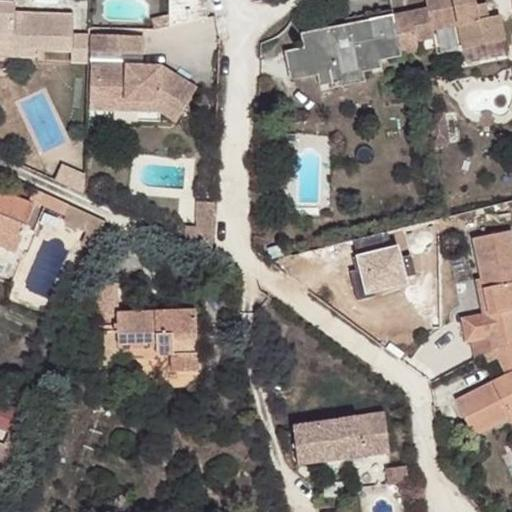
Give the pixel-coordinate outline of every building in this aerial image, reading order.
[(172,18),(173,28),(211,20),(206,0),(172,0),(172,1),(172,18)] [(485,19),(481,3),(480,0),(431,0),(432,6),(306,33),(309,47),(313,65),(331,61),(335,81),(336,84),(369,77),(367,68),(384,65),(382,56),(423,47),(421,39),(438,35),(437,30),(461,24),(465,45),(508,36),(504,15),(496,17),(485,19)] [(492,1),(481,3),(485,19),(496,17),(492,1)] [(0,47),(40,49),(76,49),(76,59),(93,59),(93,48),(93,35),(78,35),(78,15),(20,14),(20,5),(0,4),(0,47)] [(155,22),(155,32),(173,28),(172,18),(155,22)] [(441,50),(465,45),(461,24),(437,30),(438,35),(441,50)] [(93,35),(93,48),(144,49),(145,31),(93,31),(93,35)] [(0,54),(39,55),(40,49),(0,47),(0,54)] [(313,65),(309,47),(290,51),(295,77),(320,72),(322,83),(335,81),(331,61),(313,65)] [(144,49),(93,48),(93,59),(98,60),(144,60),(144,49)] [(98,93),(98,60),(93,59),(92,104),(160,105),(177,117),(183,108),(162,94),(98,93)] [(144,60),(98,60),(98,93),(162,94),(183,108),(198,83),(164,60),(144,60)] [(64,167),(59,180),(87,193),(87,178),(64,167)] [(37,204),(63,216),(68,206),(41,194),(37,204)] [(198,197),(198,221),(198,238),(214,247),(216,198),(198,197)] [(84,247),(92,250),(103,223),(68,206),(63,216),(91,229),(84,247)] [(0,243),(21,252),(33,225),(0,211),(0,243)] [(198,238),(198,221),(187,220),(186,232),(198,238)] [(496,351),(491,329),(511,323),(511,230),(478,238),(487,277),(494,310),(486,312),(486,313),(466,317),(472,342),(476,341),(479,358),(486,356),(496,351)] [(479,278),(486,312),(494,310),(487,277),(479,278)] [(195,368),(197,313),(118,311),(118,281),(95,280),(94,333),(117,333),(118,350),(153,347),(153,354),(171,354),(173,370),(195,368)] [(496,351),(498,350),(511,343),(511,323),(491,329),(496,351)] [(117,333),(94,333),(94,369),(119,370),(118,350),(117,333)] [(511,343),(498,350),(509,374),(459,400),(476,434),(511,415),(511,343)] [(239,385),(217,388),(219,407),(241,404),(239,385)] [(298,424),(304,464),(368,455),(394,452),(388,412),(298,424)] [(0,479),(2,480),(22,431),(13,428),(7,442),(0,439),(0,479)] [(394,452),(368,455),(372,486),(392,483),(390,467),(395,466),(394,452)] [(395,466),(390,467),(392,483),(413,480),(410,464),(395,466)]
